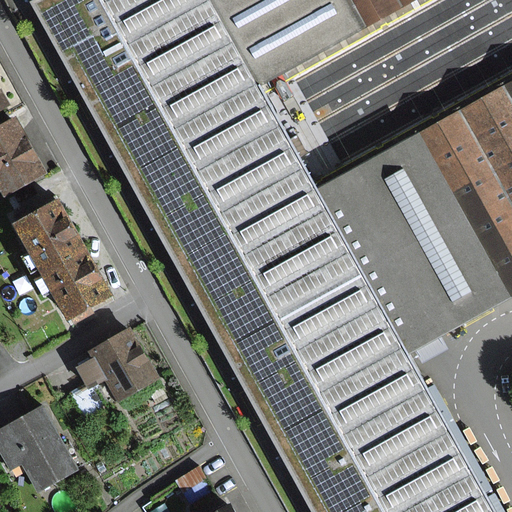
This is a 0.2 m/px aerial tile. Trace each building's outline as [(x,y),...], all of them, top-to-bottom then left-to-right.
[(499,511),(411,351),(319,185),(315,176),(268,92),(264,84),(217,0),(30,0),(312,511),(499,511)] [(217,0),(264,84),(276,77),(297,65),(320,53),(368,26),(390,14),(412,2),(415,0),(217,0)] [(511,79),(319,185),(411,351),(511,294),(511,79)] [(0,87),(0,109),(9,104),(0,87)] [(17,114),(0,123),(0,183),(6,194),(48,171),(17,114)] [(16,220),(42,267),(87,243),(61,195),(16,220)] [(42,267),(70,318),(115,294),(87,243),(42,267)] [(132,326),(90,350),(119,400),(161,375),(132,326)] [(0,426),(0,451),(10,470),(23,463),(39,491),(81,468),(44,402),(0,426)] [(240,511),(233,500),(211,511),(240,511)]
